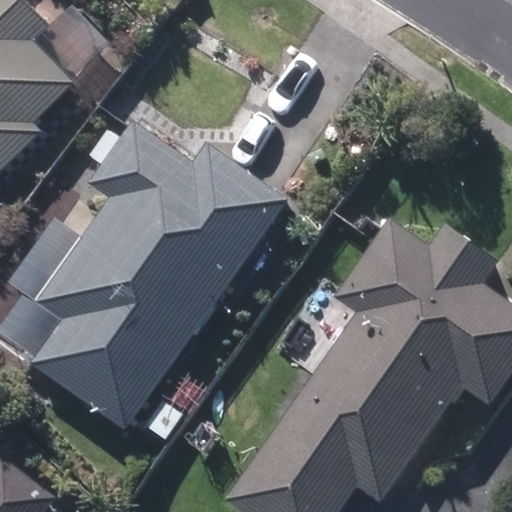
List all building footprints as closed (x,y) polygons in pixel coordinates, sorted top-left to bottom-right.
[(0,0),(0,181),(43,140),(35,131),(77,92),(70,84),(85,70),(18,0),(0,0)] [(66,330),(35,374),(127,439),(289,208),(208,150),(195,171),(137,130),(93,194),(112,208),(83,249),(39,312),(66,330)] [(227,507),(234,511),(347,511),(361,493),(383,510),(466,393),(493,413),(511,384),(511,310),(484,291),(499,271),(446,233),(431,255),(390,226),(335,305),(359,320),(227,507)] [(149,430),(166,443),(182,422),(165,409),(149,430)] [(0,511),(54,511),(59,506),(3,465),(0,469),(0,511)]
